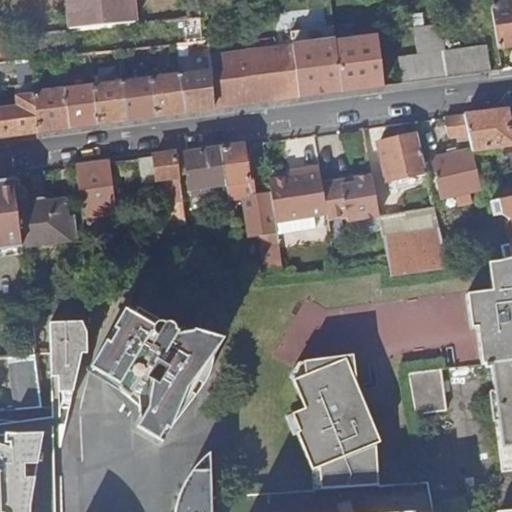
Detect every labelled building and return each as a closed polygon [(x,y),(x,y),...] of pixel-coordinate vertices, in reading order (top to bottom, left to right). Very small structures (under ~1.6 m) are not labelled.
[(65,0),(66,0),(72,0),(73,8),(67,15),(68,27),(136,23),(133,0),(65,0)] [(511,2),(490,6),(497,49),(511,46),(511,2)] [(203,33),(202,19),(184,21),(186,34),(203,33)] [(450,78),(490,73),(486,45),(441,52),(437,24),(411,28),(415,56),(398,58),(402,85),(450,78)] [(352,25),(333,28),(335,43),(354,40),(352,25)] [(335,43),(333,28),(290,32),(291,45),(298,98),(340,93),(335,43)] [(335,43),(340,93),(383,87),(377,37),(354,40),(335,43)] [(208,41),(204,42),(188,43),(192,74),(181,76),(185,113),(213,109),(209,56),(208,41)] [(291,45),(209,56),(213,109),(298,98),(291,45)] [(156,117),(185,113),(181,76),(180,76),(151,80),(156,117)] [(127,121),(156,117),(151,80),(122,83),(127,121)] [(97,124),(127,121),(122,83),(94,87),(93,90),(97,124)] [(69,128),(97,124),(93,90),(94,87),(64,91),(69,128)] [(39,132),(69,128),(64,91),(35,95),(39,132)] [(2,109),(5,136),(39,132),(35,95),(34,95),(16,97),(16,107),(7,108),(2,109)] [(468,134),(472,151),(496,147),(511,144),(511,135),(505,109),(464,114),(468,134)] [(438,138),(468,134),(464,114),(433,118),(438,138)] [(386,180),(425,171),(416,134),(378,143),(386,180)] [(248,180),(242,144),(220,147),(226,190),(228,199),(253,196),(251,180),(248,180)] [(226,190),(220,147),(182,153),(188,190),(220,185),(221,191),(226,190)] [(496,147),(472,151),(475,165),(499,161),(496,147)] [(465,192),(480,189),(475,165),(472,151),(456,153),(455,149),(445,151),(446,156),(432,159),(441,197),(455,195),(456,202),(467,200),(465,192)] [(182,201),(175,154),(138,159),(141,184),(157,183),(157,179),(162,178),(168,220),(177,219),(178,225),(184,224),(183,219),(179,219),(176,202),(182,201)] [(500,246),(503,260),(511,259),(511,258),(511,155),(505,157),(511,188),(497,192),(499,200),(489,203),(493,217),(501,215),(508,219),(511,218),(511,238),(509,245),(500,246)] [(109,178),(108,162),(76,166),(82,217),(114,213),(112,194),(109,178)] [(319,183),(316,166),(299,169),(300,174),(287,176),(266,179),(273,222),(311,216),(325,214),(319,183)] [(325,214),(326,219),(345,216),(346,221),(378,215),(371,176),(354,178),(355,183),(343,185),(342,180),(319,183),(325,214)] [(0,250),(21,248),(20,246),(15,206),(12,179),(0,182),(0,250)] [(15,206),(20,246),(69,239),(64,200),(15,206)] [(311,216),(273,222),(275,234),(313,228),(311,216)] [(390,277),(447,268),(438,229),(382,237),(387,261),(390,277)] [(264,275),(282,273),(276,242),(260,245),(264,275)] [(0,257),(22,255),(21,248),(0,250),(0,257)] [(511,258),(511,259),(503,260),(497,261),(487,263),(491,291),(466,294),(471,329),(477,328),(478,338),(478,343),(481,364),(491,363),(511,360),(511,258)] [(195,283),(205,282),(220,280),(217,260),(192,263),(195,283)] [(0,325),(14,325),(12,300),(0,301),(0,325)] [(102,376),(130,399),(138,407),(140,420),(135,428),(160,443),(169,430),(180,415),(197,394),(197,393),(204,383),(209,373),(212,361),(213,356),(222,340),(217,337),(214,337),(182,328),(155,320),(128,304),(102,347),(90,369),(102,376)] [(87,332),(89,322),(50,323),(51,396),(52,396),(52,416),(0,423),(0,511),(54,511),(53,447),(60,447),(70,404),(82,353),(87,353),(87,349),(87,332)] [(302,491),(377,486),(374,446),(379,444),(356,388),(353,356),(303,362),(305,376),(292,381),(304,409),(291,414),(298,432),(296,433),(295,474),(302,472),(302,491)] [(511,360),(491,363),(495,395),(492,395),(502,472),(511,470),(511,360)] [(297,363),(289,375),(292,381),(305,376),(303,362),(297,363)] [(43,405),(39,368),(14,370),(18,408),(43,405)] [(445,411),(440,369),(407,373),(415,415),(445,411)] [(285,417),(292,435),(296,433),(298,432),(291,414),(285,417)] [(176,500),(211,498),(209,453),(199,462),(190,472),(181,487),(177,498),(176,500)] [(431,511),(424,483),(215,497),(215,511),(511,511),(511,510),(495,511),(431,511)] [(211,511),(211,498),(176,500),(173,511),(211,511)]
